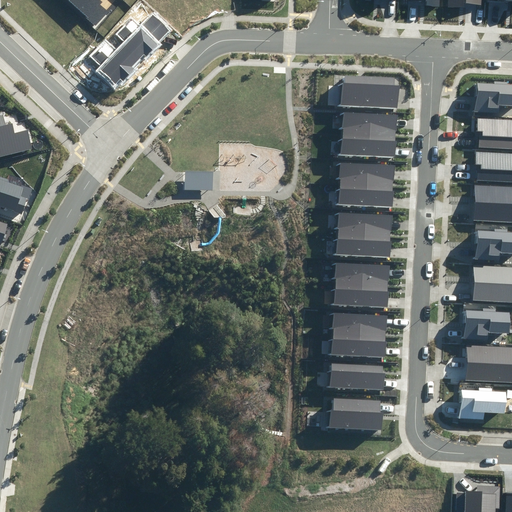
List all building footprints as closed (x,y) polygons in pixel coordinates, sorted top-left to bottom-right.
[(67,0),(95,25),(107,10),(97,0),(67,0)] [(107,41),(91,57),(100,67),(97,71),(116,89),(157,48),(173,32),(154,14),(141,25),(133,18),(117,34),(125,42),(116,51),(107,41)] [(474,112),(499,113),(499,105),(511,105),(511,84),(507,84),(508,82),(494,81),(494,84),(476,83),(474,112)] [(392,87),(339,84),(338,104),(391,107),(392,87)] [(393,115),(340,112),(339,133),(392,136),(393,115)] [(0,157),(31,149),(27,130),(14,133),(12,124),(6,125),(3,115),(0,115),(0,157)] [(511,120),(478,118),(477,130),(480,130),(479,148),(511,149),(511,120)] [(392,136),(339,133),(337,153),(391,156),(392,136)] [(511,152),(476,152),(476,165),(479,165),(478,181),(511,181),(511,152)] [(391,166),(337,163),(336,184),(389,187),(391,166)] [(211,169),(185,169),(184,188),(211,188),(211,169)] [(24,188),(0,180),(0,207),(21,214),(27,199),(21,197),(24,188)] [(389,187),(336,184),(335,204),(388,207),(389,187)] [(511,185),(474,184),(473,220),(511,222),(511,185)] [(387,217),(334,214),(333,235),(386,238),(387,217)] [(495,232),(478,230),(476,259),(500,261),(500,252),(511,253),(511,231),(507,232),(507,229),(495,228),(495,232)] [(386,238),(333,235),(332,255),(385,258),(386,238)] [(385,267),(332,264),(331,284),(384,287),(385,267)] [(511,267),(474,265),(472,300),(511,301),(511,267)] [(384,287),(331,284),(330,305),(383,308),(384,287)] [(489,332),(508,333),(509,312),(495,312),(495,308),(482,308),(482,311),(465,310),(464,339),(488,340),(489,332)] [(383,314),(329,311),(328,332),(381,335),(383,314)] [(381,335),(328,332),(327,352),(380,355),(381,335)] [(511,346),(467,345),(465,380),(511,382),(511,346)] [(381,367),(328,364),(327,385),(380,388),(381,367)] [(460,418),(484,419),(484,412),(504,413),(506,392),(492,391),(492,388),(479,387),(479,391),(462,390),(460,418)] [(331,404),(327,404),(326,424),(379,428),(381,407),(377,406),(377,399),(332,396),(331,404)] [(494,511),(494,508),(499,509),(501,486),(476,485),(476,492),(457,491),(455,511),(494,511)]
